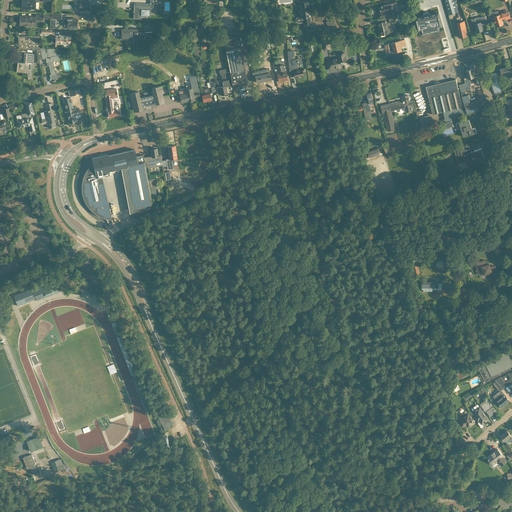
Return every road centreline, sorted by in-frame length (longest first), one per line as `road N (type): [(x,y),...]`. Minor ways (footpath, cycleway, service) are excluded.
road 1 (track): [(444,497),(383,462),(325,290),(280,116)]
road 2 (tertiary): [(98,139),(369,76)]
road 3 (track): [(101,237),(289,154)]
road 4 (secondary): [(151,325),(238,511)]
